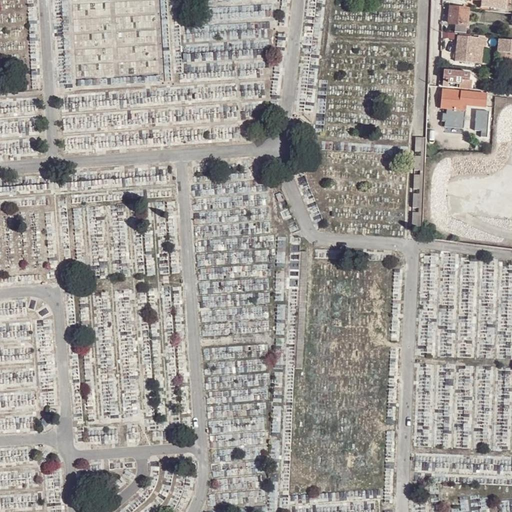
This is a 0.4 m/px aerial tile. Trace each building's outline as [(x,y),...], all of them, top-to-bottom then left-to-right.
[(475,0),(482,1),(481,6),(507,9),(508,0),(475,0)] [(456,23),(468,24),(469,8),(451,6),(449,22),(456,23)] [(456,32),(467,33),(468,24),(456,23),(456,32)] [(460,35),(458,51),(469,52),(478,54),(478,53),(478,45),(479,37),(460,35)] [(511,40),(497,39),(496,51),(499,66),(510,65),(509,53),(511,52),(511,40)] [(478,54),(469,52),(468,59),(484,61),(486,53),(483,52),(483,53),(478,53),(478,54)] [(470,73),(444,70),(443,85),(448,86),(448,81),(461,83),(462,79),(469,80),(470,73)] [(487,95),(488,94),(443,90),(442,100),(441,108),(449,109),(449,115),(466,116),(467,105),(480,106),(486,107),(487,99),(489,99),(489,96),(487,95)] [(489,127),(490,107),(486,107),(480,106),(479,127),(484,127),(489,127)] [(464,126),(455,125),(454,137),(463,137),(464,126)]
